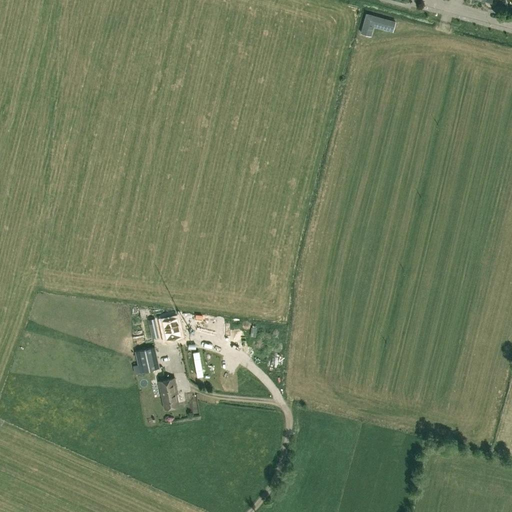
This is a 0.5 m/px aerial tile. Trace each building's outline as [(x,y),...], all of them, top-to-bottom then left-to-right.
[(392,31),(395,22),(366,13),(361,33),(371,35),(373,26),(392,31)] [(143,310),(128,313),(130,325),(146,322),(143,310)] [(159,337),(155,318),(148,320),(153,338),(159,337)] [(182,338),(178,319),(163,322),(167,341),(182,338)] [(138,364),(133,365),(135,373),(159,368),(154,347),(136,351),(138,364)] [(158,381),(164,409),(179,406),(177,394),(178,394),(175,378),(158,381)]
